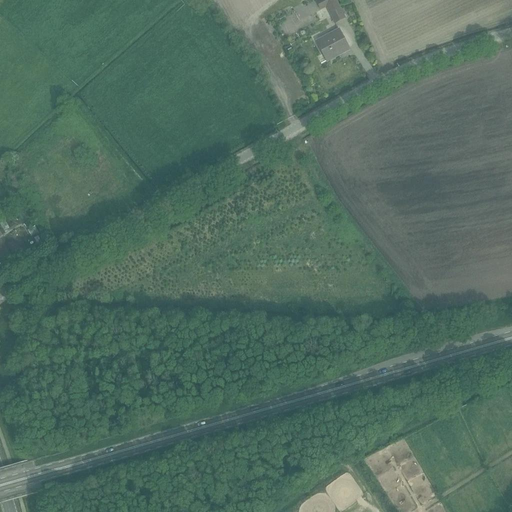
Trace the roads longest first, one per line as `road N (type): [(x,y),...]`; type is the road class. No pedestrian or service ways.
road 1 (unclassified): [(0,295),(409,67),(511,32)]
road 2 (primary): [(0,486),(490,344)]
